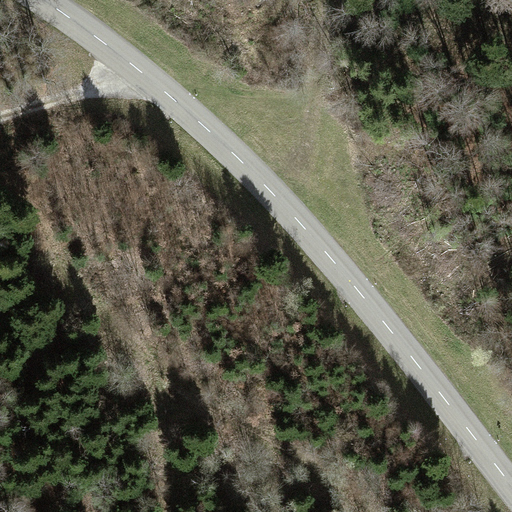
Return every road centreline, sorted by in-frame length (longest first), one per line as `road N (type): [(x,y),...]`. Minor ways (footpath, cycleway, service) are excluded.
road 1 (secondary): [(511,487),(284,200),(193,115),(44,0)]
road 2 (track): [(284,200),(322,45),(317,0)]
road 3 (track): [(0,114),(135,67)]
